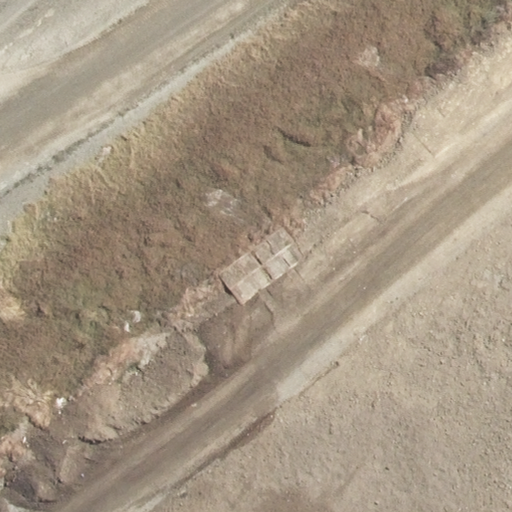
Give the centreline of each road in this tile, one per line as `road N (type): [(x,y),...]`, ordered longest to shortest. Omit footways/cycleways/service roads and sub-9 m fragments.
road 1 (track): [(92,511),(511,172)]
road 2 (track): [(0,156),(182,0)]
